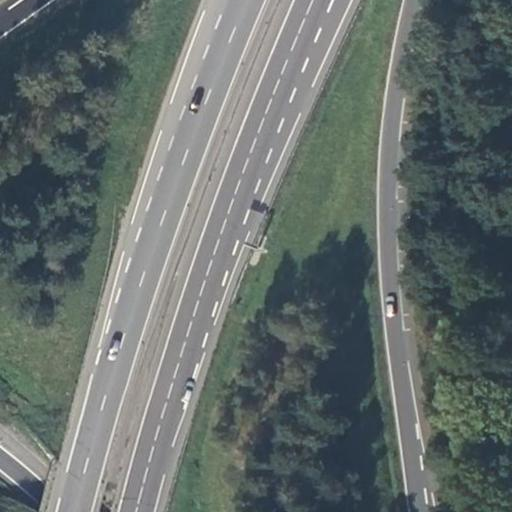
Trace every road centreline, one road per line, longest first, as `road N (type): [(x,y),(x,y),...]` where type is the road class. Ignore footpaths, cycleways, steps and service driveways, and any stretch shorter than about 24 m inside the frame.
road 1 (trunk): [(138,511),(240,182),(314,0)]
road 2 (trunk): [(249,0),(173,189),(77,511)]
road 3 (trunk): [(418,511),(389,267),(393,120),(414,0)]
